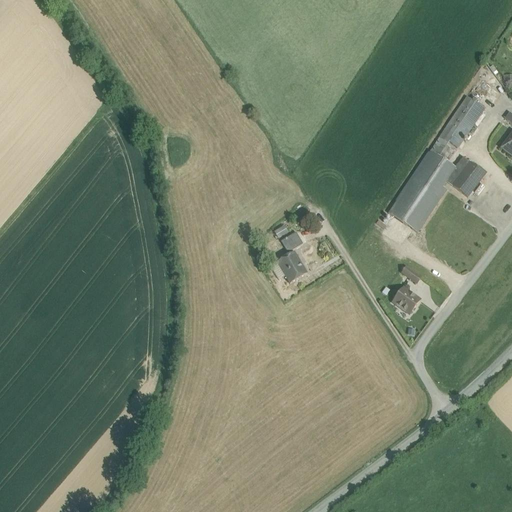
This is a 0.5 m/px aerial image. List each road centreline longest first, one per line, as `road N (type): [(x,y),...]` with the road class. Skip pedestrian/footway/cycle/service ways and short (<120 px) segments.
road 1 (track): [(42,0),(102,89),(99,108),(0,227)]
road 2 (unclassified): [(446,414),(413,359),(511,227)]
road 3 (unclassified): [(446,414),(315,511)]
